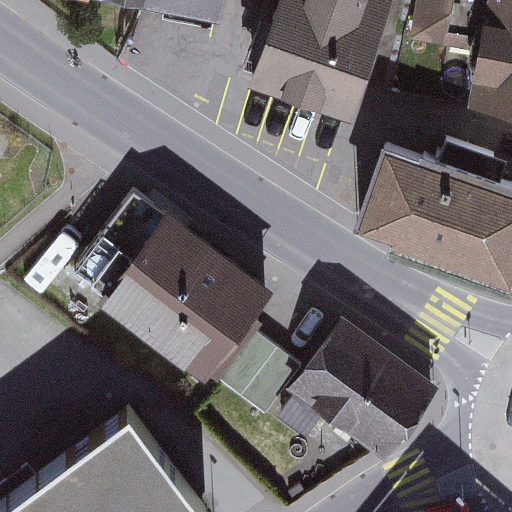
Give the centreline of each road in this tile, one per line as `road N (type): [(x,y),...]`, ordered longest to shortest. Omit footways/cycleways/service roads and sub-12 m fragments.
road 1 (unclassified): [(0,33),(186,164),(511,361)]
road 2 (residential): [(502,424),(405,475),(366,511)]
